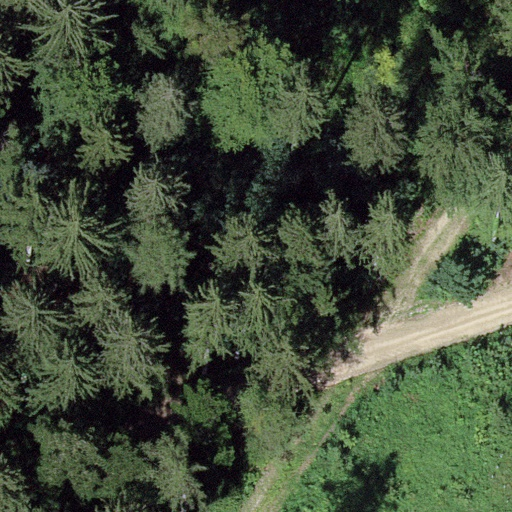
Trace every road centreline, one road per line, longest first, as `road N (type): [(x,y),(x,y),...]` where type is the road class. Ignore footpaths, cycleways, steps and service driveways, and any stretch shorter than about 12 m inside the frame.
road 1 (track): [(511,305),(362,345),(0,485)]
road 2 (track): [(362,345),(511,183)]
